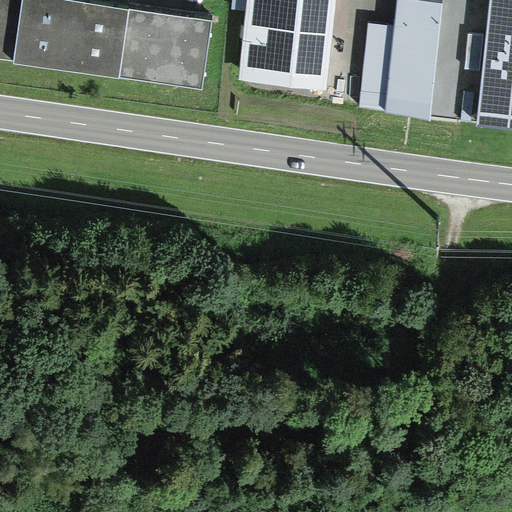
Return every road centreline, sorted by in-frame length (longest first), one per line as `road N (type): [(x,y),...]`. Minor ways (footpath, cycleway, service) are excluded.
road 1 (secondary): [(511,184),(0,111)]
road 2 (track): [(465,178),(420,411)]
